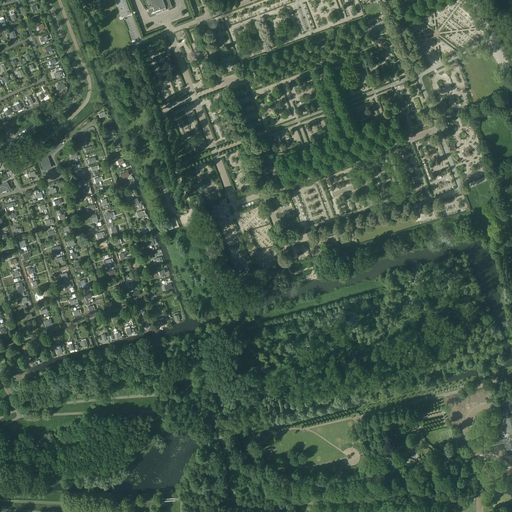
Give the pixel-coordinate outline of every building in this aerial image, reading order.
[(115,0),(121,17),(123,16),(124,17),(126,16),(126,15),(130,13),(125,0),(124,0),(115,0)] [(149,0),(151,5),(147,6),(150,15),(155,13),(154,12),(167,8),(168,8),(172,7),(169,0),(149,0)] [(51,167),(48,156),(49,155),(47,152),(40,157),(44,170),(51,167)] [(162,184),(157,168),(150,170),(154,182),(157,181),(158,185),(162,184)] [(0,192),(7,189),(8,191),(11,189),(6,181),(0,184),(0,192)] [(7,208),(13,206),(11,202),(6,204),(7,205),(4,206),(5,212),(8,211),(7,208)] [(511,415),(505,417),(503,421),(505,431),(509,433),(507,438),(507,439),(507,440),(504,441),(506,447),(508,448),(509,448),(510,449),(509,450),(510,452),(511,451),(511,450),(511,415)]
